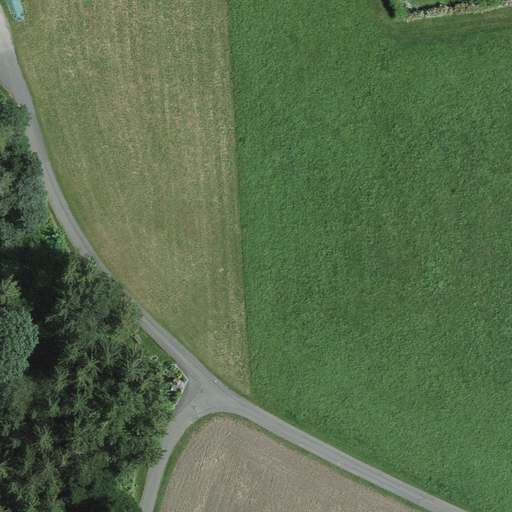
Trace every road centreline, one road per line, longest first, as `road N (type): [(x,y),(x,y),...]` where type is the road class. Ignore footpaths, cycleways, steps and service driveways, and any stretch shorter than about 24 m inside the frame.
road 1 (track): [(208,391),(64,221),(12,60)]
road 2 (track): [(451,511),(208,391)]
road 3 (track): [(208,391),(164,443),(145,511)]
